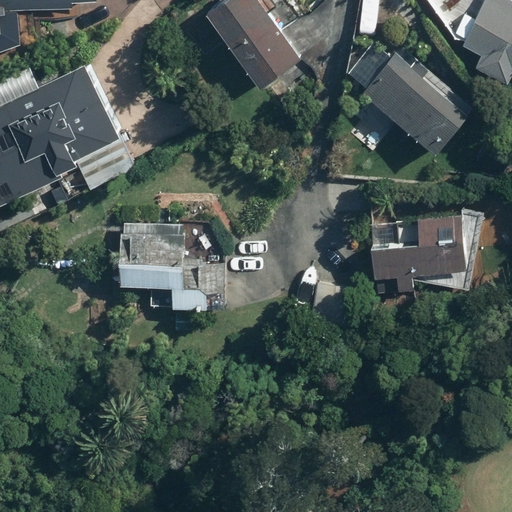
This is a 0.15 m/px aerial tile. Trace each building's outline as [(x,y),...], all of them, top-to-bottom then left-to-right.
[(0,0),(0,54),(22,45),(19,9),(73,4),(72,0),(0,0)] [(262,0),(226,0),(209,12),(262,86),(303,57),(262,0)] [(511,0),(485,0),(465,40),(481,48),(475,61),(507,78),(511,68),(511,0)] [(399,41),(361,85),(435,147),(472,103),(399,41)] [(0,103),(0,206),(59,178),(55,168),(123,136),(87,61),(0,103)] [(121,278),(173,278),(173,303),(225,303),(225,255),(183,255),(183,229),(121,228),(121,278)] [(397,271),(398,285),(413,284),(412,269),(465,265),(462,234),(371,241),(373,273),(397,271)]
